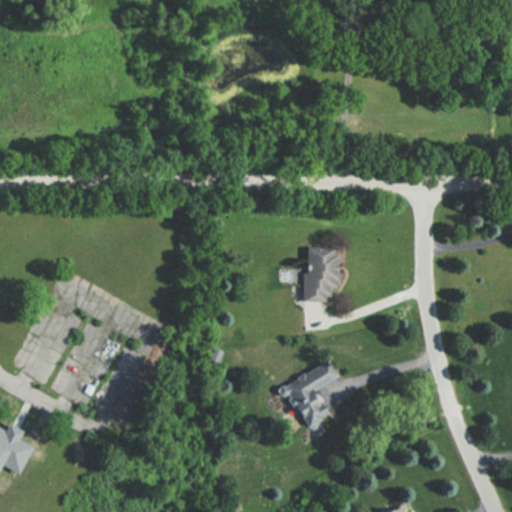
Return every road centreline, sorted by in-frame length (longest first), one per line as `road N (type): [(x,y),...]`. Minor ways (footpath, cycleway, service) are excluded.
road 1 (residential): [(511,177),(0,182)]
road 2 (residential): [(426,181),(431,320),(453,409),(499,511)]
